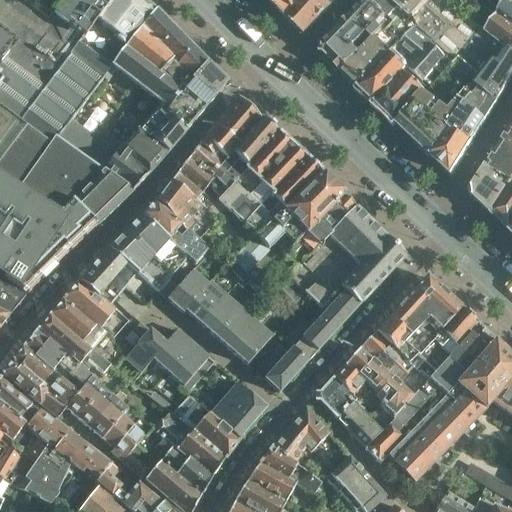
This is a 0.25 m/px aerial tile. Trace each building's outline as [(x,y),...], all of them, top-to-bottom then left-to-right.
[(0,78),(2,80),(0,83),(0,110),(18,124),(26,128),(27,127),(49,143),(55,138),(57,139),(71,121),(103,78),(105,76),(153,14),(137,1),(137,0),(113,0),(84,39),(69,56),(45,89),(6,60),(0,66),(0,78)] [(62,0),(52,15),(47,20),(44,19),(39,15),(6,60),(45,89),(69,56),(84,39),(113,0),(62,0)] [(269,0),(288,19),(297,11),(295,8),(301,0),(269,0)] [(297,11),(288,19),(304,35),(330,6),(336,0),(301,0),(295,8),(297,11)] [(350,19),(373,41),(376,39),(383,32),(378,28),(386,19),(382,15),(382,13),(368,0),(364,5),(363,5),(350,19)] [(387,0),(368,0),(382,13),(382,15),(386,19),(387,18),(390,21),(398,11),(401,14),(402,13),(387,0)] [(387,0),(402,13),(417,26),(414,30),(431,44),(447,58),(453,63),(481,30),(463,15),(459,18),(445,8),(450,0),(387,0)] [(497,17),(511,27),(511,3),(507,1),(506,0),(475,0),(475,1),(497,17)] [(468,19),(485,32),(484,34),(505,49),(511,53),(511,27),(497,17),(492,24),(474,11),(468,19)] [(205,66),(153,14),(103,78),(108,83),(111,79),(127,92),(132,85),(159,106),(159,107),(165,113),(183,94),(191,85),(189,83),(205,66)] [(323,46),(324,53),(342,72),(373,41),(350,19),(323,46)] [(392,54),(358,87),(375,104),(431,44),(414,30),(392,54)] [(419,99),(397,125),(431,157),(455,125),(466,106),(472,98),(467,94),(474,84),(485,71),(492,61),(496,64),(505,49),(484,34),(480,31),(453,64),(431,89),(421,100),(419,99)] [(373,41),(342,72),(358,87),(392,54),(376,39),(373,41)] [(431,44),(375,104),(397,125),(419,99),(421,100),(426,94),(431,88),(425,83),(447,58),(431,44)] [(506,87),(511,77),(511,53),(505,49),(496,64),(492,61),(485,71),(506,87)] [(165,113),(185,133),(225,87),(205,66),(189,83),(191,85),(183,94),(165,113)] [(506,87),(485,71),(474,84),(496,103),(506,87)] [(0,160),(15,141),(24,129),(18,124),(0,110),(0,83),(2,80),(0,78),(0,160)] [(485,122),(496,103),(474,84),(467,94),(472,98),(466,106),(485,122)] [(239,99),(215,125),(238,145),(260,120),(239,99)] [(455,125),(431,157),(451,176),(485,122),(466,106),(455,125)] [(166,155),(185,133),(165,113),(159,107),(137,131),(139,133),(166,155)] [(232,154),(221,166),(220,168),(211,180),(213,181),(211,184),(213,186),(212,188),(212,190),(221,199),(244,172),(243,171),(277,135),(260,119),(260,120),(238,145),(231,154),(232,154)] [(27,127),(0,162),(0,175),(58,211),(63,214),(72,202),(102,173),(117,153),(71,121),(57,139),(55,138),(49,143),(27,127)] [(215,125),(199,145),(212,157),(217,152),(227,160),(232,154),(231,154),(238,145),(215,125)] [(147,177),(166,155),(139,133),(137,131),(117,153),(147,177)] [(511,132),(510,131),(495,154),(511,164),(511,132)] [(243,171),(244,172),(221,199),(215,206),(207,200),(202,207),(206,210),(202,215),(214,224),(198,241),(227,268),(254,237),(243,225),(305,161),(301,157),(300,157),(277,135),(243,171)] [(199,145),(188,160),(211,180),(220,168),(221,166),(212,157),(199,145)] [(131,193),(147,177),(117,153),(102,173),(131,193)] [(511,164),(495,154),(486,170),(511,183),(511,164)] [(188,160),(177,174),(202,195),(213,181),(211,180),(188,160)] [(319,175),(305,161),(243,225),(254,237),(319,175)] [(474,196),(473,196),(473,198),(491,214),(492,214),(494,216),(495,215),(493,213),(507,191),(510,186),(511,183),(486,170),(472,190),(474,192),(474,196)] [(126,199),(131,193),(102,173),(72,202),(96,227),(96,226),(97,227),(117,208),(126,199)] [(177,174),(170,182),(202,207),(207,200),(202,195),(177,174)] [(0,279),(27,294),(69,252),(76,246),(82,240),(96,227),(72,202),(63,214),(58,211),(0,175),(0,279)] [(328,183),(319,175),(254,237),(235,260),(245,269),(281,232),(295,245),(297,243),(306,236),(343,198),(341,197),(334,190),(335,189),(328,183)] [(170,182),(154,203),(182,227),(198,241),(214,224),(202,215),(206,210),(202,207),(170,182)] [(495,215),(494,216),(511,232),(511,229),(511,183),(510,186),(507,191),(493,213),(495,215)] [(343,198),(306,236),(297,243),(311,255),(328,239),(331,236),(329,235),(354,210),(343,198)] [(154,203),(142,217),(168,241),(169,242),(188,259),(195,265),(208,251),(182,227),(154,203)] [(331,236),(328,239),(311,255),(300,266),(298,268),(296,267),(286,275),(287,276),(320,312),(340,291),(343,293),(359,308),(405,259),(354,210),(329,235),(331,236)] [(136,226),(127,235),(173,276),(188,259),(169,242),(168,241),(142,217),(135,224),(136,226)] [(115,243),(108,250),(137,275),(138,276),(158,294),(173,276),(127,235),(117,244),(115,243)] [(92,268),(78,284),(109,308),(120,295),(137,275),(108,250),(92,268)] [(229,268),(237,277),(244,271),(235,262),(229,268)] [(171,297),(167,301),(183,315),(186,313),(208,285),(193,271),(178,288),(171,297)] [(237,277),(245,286),(252,280),(244,271),(237,277)] [(278,286),(283,292),(293,284),(287,278),(278,286)] [(248,285),(256,294),(263,288),(254,279),(248,285)] [(426,279),(389,320),(404,332),(403,333),(409,339),(404,345),(417,356),(423,361),(414,370),(411,369),(397,383),(413,397),(449,357),(432,342),(441,333),(461,312),(459,310),(460,309),(426,279)] [(0,312),(8,317),(25,297),(0,282),(0,312)] [(210,282),(208,285),(186,313),(200,326),(226,296),(210,282)] [(78,284),(63,300),(100,331),(115,312),(109,308),(78,284)] [(283,292),(289,298),(299,290),(293,284),(283,292)] [(289,298),(295,305),(304,296),(299,290),(289,298)] [(322,316),(315,324),(331,339),(359,308),(343,293),(322,316)] [(241,310),(226,296),(200,326),(216,340),(241,310)] [(63,300),(49,317),(114,372),(129,354),(100,331),(63,300)] [(257,323),(241,310),(216,340),(231,353),(257,323)] [(0,312),(0,327),(8,317),(0,312)] [(461,312),(441,333),(432,342),(449,357),(457,350),(476,327),(472,322),(461,312)] [(49,317),(37,330),(79,367),(89,375),(94,368),(109,382),(116,373),(114,372),(49,317)] [(389,320),(376,333),(395,354),(407,365),(417,356),(404,345),(409,339),(403,333),(404,332),(389,320)] [(257,323),(231,353),(247,367),(272,337),(257,323)] [(136,347),(124,362),(140,376),(152,362),(165,345),(150,332),(140,324),(134,330),(142,338),(135,347),(136,347)] [(283,341),(292,350),(308,364),(317,354),(331,339),(315,324),(301,340),(299,343),(289,334),(283,341)] [(457,350),(449,357),(413,397),(413,398),(395,417),(411,432),(464,376),(493,343),(476,327),(457,350)] [(37,330),(23,349),(51,373),(60,363),(70,371),(69,373),(84,388),(92,379),(89,375),(79,367),(37,330)] [(165,345),(152,362),(167,375),(193,346),(177,332),(165,345)] [(376,333),(360,351),(374,363),(397,383),(411,369),(407,365),(395,354),(376,333)] [(411,432),(386,457),(387,458),(393,464),(394,465),(393,466),(413,485),(417,482),(481,416),(492,405),(505,414),(511,418),(511,361),(493,343),(464,376),(411,431),(411,432)] [(193,346),(167,375),(182,388),(191,379),(200,369),(208,360),(193,346)] [(308,364),(292,350),(287,355),(278,347),(273,354),(281,362),(277,366),(292,380),(308,364)] [(23,349),(13,361),(48,391),(59,380),(52,374),(51,373),(23,349)] [(344,368),(365,384),(378,394),(375,398),(380,404),(378,406),(384,411),(393,419),(395,417),(413,398),(413,397),(397,383),(374,363),(360,351),(344,368)] [(200,369),(205,374),(214,365),(208,360),(200,369)] [(13,361),(2,375),(32,400),(57,419),(66,409),(77,396),(59,380),(48,391),(13,361)] [(292,380),(277,366),(263,381),(278,395),(292,380)] [(344,368),(333,380),(351,399),(354,395),(365,384),(344,368)] [(191,379),(196,384),(205,374),(200,369),(191,379)] [(84,388),(77,396),(66,409),(78,420),(103,388),(92,379),(84,388)] [(182,388),(188,393),(196,384),(191,379),(182,388)] [(0,380),(0,405),(19,420),(25,425),(27,426),(38,413),(30,406),(0,380)] [(318,397),(318,403),(336,421),(352,405),(355,402),(351,399),(333,380),(318,397)] [(237,385),(223,400),(252,426),(265,410),(237,385)] [(103,388),(78,420),(89,429),(115,399),(103,388)] [(126,397),(120,392),(114,397),(121,403),(126,397)] [(153,394),(149,398),(165,411),(169,407),(153,394)] [(193,431),(192,432),(224,460),(236,443),(237,443),(238,441),(209,416),(187,398),(173,416),(193,431)] [(127,410),(115,399),(89,429),(102,440),(127,410)] [(223,400),(209,416),(238,441),(252,426),(223,400)] [(0,405),(0,435),(11,444),(12,442),(15,446),(26,432),(22,428),(25,425),(19,420),(0,405)] [(352,405),(336,421),(365,449),(381,434),(352,405)] [(127,410),(102,440),(113,450),(114,451),(133,429),(134,428),(133,427),(139,420),(127,410)] [(287,432),(272,450),(296,466),(305,450),(310,454),(328,436),(306,411),(287,432)] [(384,411),(375,420),(385,430),(389,426),(394,421),(392,420),(393,419),(384,411)] [(28,430),(38,440),(39,441),(53,423),(38,413),(27,426),(26,428),(28,430)] [(170,415),(163,422),(161,420),(152,430),(160,438),(163,435),(178,449),(176,452),(187,460),(211,479),(224,460),(192,432),(170,415)] [(53,423),(39,441),(53,452),(70,433),(54,422),(53,423)] [(114,451),(113,450),(110,454),(122,463),(130,454),(144,439),(151,432),(140,422),(133,429),(114,451)] [(381,434),(365,449),(377,461),(401,438),(389,426),(385,430),(381,434)] [(70,433),(53,452),(67,464),(84,444),(70,433)] [(6,483),(22,494),(50,507),(53,500),(54,501),(58,496),(58,495),(57,492),(69,467),(70,466),(67,464),(53,452),(39,441),(38,440),(25,456),(35,464),(23,480),(13,473),(6,483)] [(159,464),(175,477),(200,498),(211,479),(187,460),(176,452),(161,441),(155,449),(166,458),(159,464)] [(67,464),(70,466),(81,475),(82,474),(97,455),(84,444),(67,464)] [(0,479),(2,481),(2,482),(4,484),(19,459),(6,449),(3,453),(4,453),(0,459),(0,479)] [(272,450),(259,467),(261,468),(287,482),(288,481),(296,466),(272,450)] [(130,454),(122,463),(145,482),(151,474),(130,454)] [(97,455),(82,474),(94,484),(111,465),(97,455)] [(329,478),(325,481),(331,488),(353,511),(369,511),(384,499),(348,459),(328,476),(329,478)] [(151,474),(145,482),(179,511),(192,511),(199,499),(200,498),(175,477),(159,464),(151,474)] [(111,465),(94,484),(112,499),(119,492),(122,488),(112,480),(119,472),(111,465)] [(75,472),(69,467),(57,492),(58,495),(58,496),(54,501),(69,511),(76,511),(78,511),(61,497),(68,487),(66,485),(75,472)] [(259,467),(247,484),(284,505),(295,485),(314,495),(321,497),(323,488),(323,485),(300,469),(292,483),(288,481),(287,482),(261,468),(259,467)] [(473,481),(463,476),(453,493),(462,498),(473,481)] [(127,511),(133,511),(148,492),(138,484),(126,498),(119,492),(112,499),(127,511)] [(247,484),(234,503),(249,511),(280,511),(284,505),(247,484)] [(127,511),(98,488),(78,511),(127,511)] [(133,511),(172,511),(160,501),(159,503),(152,495),(148,492),(133,511)] [(440,503),(437,508),(434,511),(472,511),(474,509),(447,493),(440,503)] [(15,494),(12,502),(24,506),(27,499),(15,494)] [(507,511),(493,506),(492,508),(479,502),(474,511),(507,511)] [(249,511),(234,503),(229,511),(249,511)]
